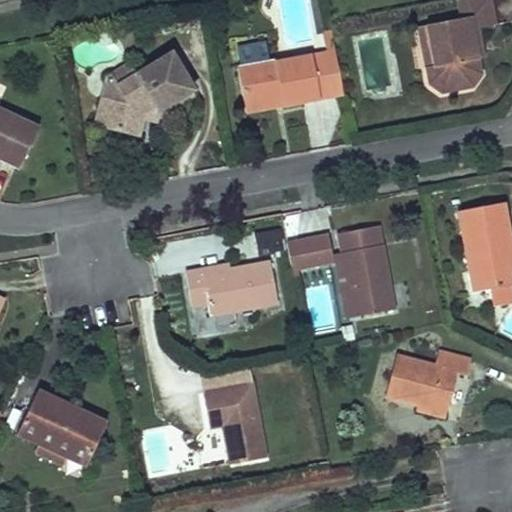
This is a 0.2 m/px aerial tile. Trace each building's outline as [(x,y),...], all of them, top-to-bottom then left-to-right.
[(491,33),(484,0),(481,0),(451,5),(455,23),(419,30),(423,53),(429,52),(433,73),(419,75),(421,90),(437,102),(462,98),(474,84),(472,66),(467,37),(475,35),(491,33)] [(423,53),(419,30),(412,31),(419,75),(433,73),(429,52),(423,53)] [(467,37),(472,66),(480,65),(475,35),(467,37)] [(327,38),(317,40),(320,59),(331,57),(327,38)] [(186,93),(164,55),(130,76),(110,89),(97,85),(91,110),(95,110),(104,125),(102,131),(131,139),(136,121),(137,117),(150,109),(153,113),(186,93)] [(320,59),(307,62),(316,107),(340,103),(331,57),(320,59)] [(270,63),(232,70),(240,112),(277,105),(279,114),(316,107),(307,62),(271,69),(270,63)] [(99,80),(97,85),(110,89),(130,76),(123,65),(99,80)] [(476,95),(474,84),(462,98),(476,95)] [(424,105),(437,102),(421,90),(424,105)] [(277,105),(240,112),(241,121),(279,114),(277,105)] [(150,125),(153,113),(150,109),(137,117),(136,121),(150,125)] [(95,110),(91,110),(86,127),(102,131),(104,125),(95,110)] [(0,167),(8,172),(29,126),(0,112),(0,167)] [(502,207),(454,215),(469,299),(482,297),(505,293),(500,268),(499,257),(508,246),(502,207)] [(302,210),(302,227),(324,226),(324,210),(302,210)] [(376,230),(332,238),(343,296),(348,322),(391,314),(376,230)] [(319,240),(279,247),(284,274),(324,267),(319,240)] [(511,266),(508,246),(499,257),(500,268),(511,266)] [(202,306),(204,317),(270,304),(262,262),(225,270),(194,275),(193,268),(177,271),(184,309),(202,306)] [(223,262),(193,268),(194,275),(225,270),(223,262)] [(394,284),(397,305),(408,304),(406,283),(394,284)] [(311,288),(318,325),(334,322),(326,285),(311,288)] [(508,312),(505,293),(482,297),(485,316),(508,312)] [(339,324),(348,322),(343,296),(334,298),(339,324)] [(413,410),(439,418),(450,380),(462,383),(467,365),(433,355),(428,373),(391,362),(380,400),(413,410)] [(223,471),(257,465),(243,390),(196,399),(203,435),(216,432),(223,471)] [(100,427),(28,392),(7,436),(30,447),(56,459),(80,471),(100,427)] [(437,424),(439,418),(413,410),(411,416),(437,424)] [(140,430),(148,476),(198,468),(194,445),(180,448),(176,424),(140,430)] [(52,468),(56,459),(30,447),(26,455),(52,468)]
